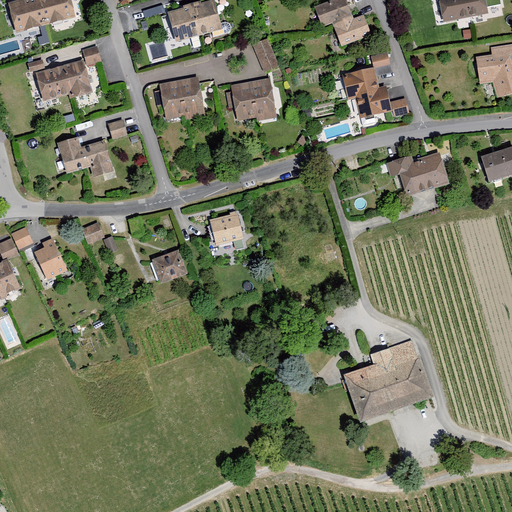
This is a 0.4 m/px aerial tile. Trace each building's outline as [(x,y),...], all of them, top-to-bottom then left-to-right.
[(29,0),(8,6),(16,35),(75,19),(70,0),(29,0)] [(224,29),(216,0),(171,12),(178,41),(224,29)] [(355,16),(350,0),(330,0),(317,4),(324,25),(336,22),(342,43),(376,33),(370,11),(355,16)] [(485,0),(438,0),(444,24),(489,15),(485,0)] [(38,38),(40,47),(51,44),(49,35),(38,38)] [(253,46),(264,74),(279,68),(268,40),(253,46)] [(103,59),(99,45),(86,48),(88,57),(90,63),(103,59)] [(494,80),(499,96),(511,91),(511,69),(509,57),(511,51),(511,45),(492,49),(493,56),(479,58),(482,82),(494,80)] [(392,74),(387,54),(371,58),(373,70),(375,70),(377,78),(392,74)] [(42,60),(27,65),(30,74),(45,69),(42,60)] [(70,101),(93,95),(86,71),(84,61),(35,75),(43,103),(69,96),(70,101)] [(373,70),(342,77),(348,102),(356,100),(360,121),(392,113),(386,90),(380,91),(377,78),(375,70),(373,70)] [(202,77),(164,84),(171,117),(208,109),(202,77)] [(270,80),(230,87),(237,123),(256,119),(258,123),(277,119),(270,80)] [(410,115),(406,99),(390,103),(394,119),(410,115)] [(303,121),(312,119),(310,109),(301,111),(303,121)] [(64,117),(66,124),(76,121),(74,114),(64,117)] [(128,137),(123,121),(108,126),(112,141),(128,137)] [(91,169),(94,179),(114,173),(105,142),(81,149),(78,139),(57,145),(67,176),(91,169)] [(511,149),(481,159),(489,185),(511,177),(511,149)] [(400,178),(407,200),(450,186),(440,154),(418,161),(419,164),(414,165),(412,158),(387,166),(391,180),(400,178)] [(237,215),(209,222),(216,248),(244,241),(237,215)] [(138,219),(128,222),(132,238),(142,235),(138,219)] [(99,224),(82,231),(88,246),(105,238),(99,224)] [(27,229),(11,235),(18,251),(34,244),(27,229)] [(112,237),(103,241),(110,255),(119,251),(112,237)] [(20,256),(12,239),(0,244),(0,249),(5,261),(10,259),(10,260),(20,256)] [(44,250),(34,255),(47,283),(68,273),(53,240),(42,245),(44,250)] [(187,277),(178,253),(152,263),(161,287),(187,277)] [(10,260),(10,259),(5,261),(0,263),(0,284),(5,296),(23,288),(10,260)] [(348,377),(363,419),(431,396),(418,359),(416,360),(410,343),(375,356),(379,367),(348,377)]
